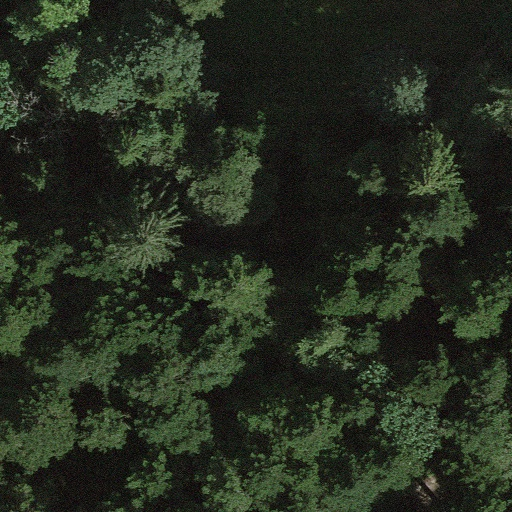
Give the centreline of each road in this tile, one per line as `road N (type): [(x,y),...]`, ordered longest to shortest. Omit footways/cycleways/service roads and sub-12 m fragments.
road 1 (track): [(154,511),(188,435),(511,12)]
road 2 (track): [(372,511),(511,451)]
